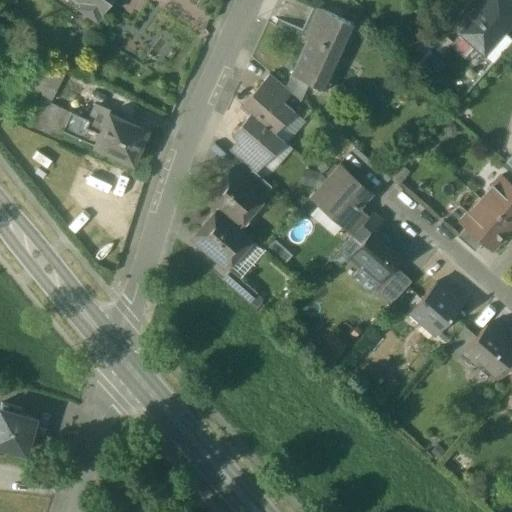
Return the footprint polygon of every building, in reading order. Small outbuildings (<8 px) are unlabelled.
[(78,0),(80,1),(76,7),(96,20),(109,0),(78,0)] [(511,5),(505,0),(488,0),(459,34),(484,55),(503,33),(511,21),(511,5)] [(354,25),(318,8),(303,40),(307,41),(291,75),(308,83),(320,89),(338,50),(342,52),(354,25)] [(503,33),(484,55),(493,63),(511,41),(503,33)] [(65,72),(41,61),(27,90),(44,98),(51,102),(65,72)] [(285,88),(270,75),(261,84),(282,102),(290,93),(285,88)] [(308,83),(291,75),(285,88),(290,93),(300,101),(308,83)] [(282,102),(261,84),(242,106),(251,114),(274,133),(293,111),(282,102)] [(51,102),(44,98),(41,103),(49,107),(51,102)] [(49,107),(41,103),(37,113),(31,127),(58,139),(61,131),(68,114),(59,110),(59,111),(49,107)] [(107,115),(93,108),(87,122),(88,122),(85,130),(98,135),(107,115)] [(87,122),(68,114),(61,131),(94,145),(98,135),(85,130),(88,122),(87,122)] [(274,133),(251,114),(231,137),(237,142),(258,160),(263,164),(283,142),(274,133)] [(145,131),(107,115),(94,145),(93,148),(131,164),(145,131)] [(258,160),(237,142),(229,151),(250,169),(258,160)] [(394,166),(389,162),(381,171),(390,180),(406,162),(401,158),(394,166)] [(338,166),(320,186),(329,194),(347,174),(338,166)] [(243,179),(231,168),(205,198),(218,209),(237,225),(262,196),(243,179)] [(270,187),(251,170),(243,179),(262,196),(270,187)] [(329,194),(319,205),(342,226),(359,208),(370,194),(347,174),(329,194)] [(511,184),(506,179),(497,189),(492,185),(479,200),(509,226),(511,222),(511,184)] [(509,226),(479,200),(467,215),(471,219),(463,228),(464,229),(481,244),(488,250),(509,226)] [(369,217),(359,208),(342,226),(341,228),(352,237),(369,217)] [(218,209),(193,238),(225,267),(251,238),(237,225),(218,209)] [(369,217),(352,237),(360,244),(372,231),(373,232),(381,223),(371,215),(369,217)] [(481,244),(464,229),(456,237),(473,253),(481,244)] [(360,244),(349,257),(379,284),(402,257),(373,232),(372,231),(360,244)] [(257,292),(230,269),(220,279),(248,303),(257,292)] [(446,291),(435,281),(409,311),(422,323),(427,317),(439,328),(463,301),(448,288),(446,291)] [(511,354),(511,348),(485,324),(474,337),(461,352),(474,364),(478,360),(494,374),(511,354)] [(465,329),(446,351),(454,360),(461,352),(474,337),(465,329)] [(330,331),(320,341),(333,355),(343,345),(330,331)] [(20,409),(13,407),(11,412),(19,415),(20,409)] [(11,412),(0,409),(0,446),(25,453),(34,419),(19,415),(11,412)]
